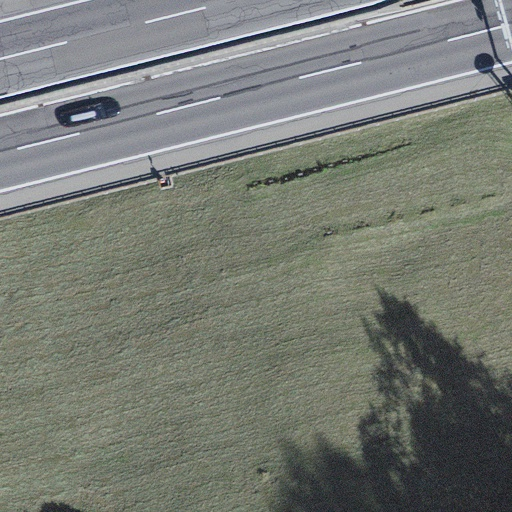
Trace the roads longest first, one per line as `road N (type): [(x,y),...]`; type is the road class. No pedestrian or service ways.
road 1 (motorway): [(0,153),(511,24)]
road 2 (motorway): [(236,0),(0,59)]
